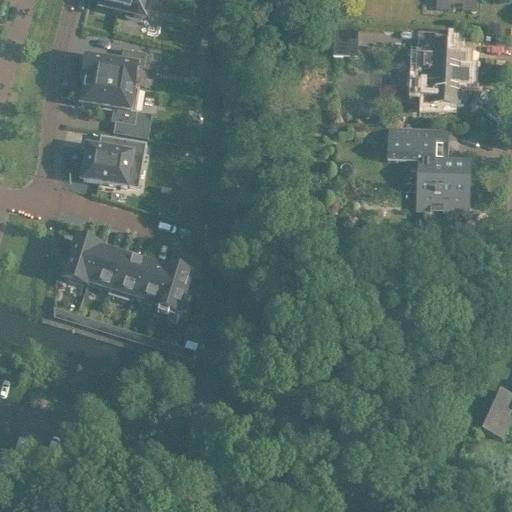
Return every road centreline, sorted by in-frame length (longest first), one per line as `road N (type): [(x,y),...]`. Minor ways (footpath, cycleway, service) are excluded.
road 1 (residential): [(39,190),(72,0)]
road 2 (residential): [(39,190),(187,237)]
